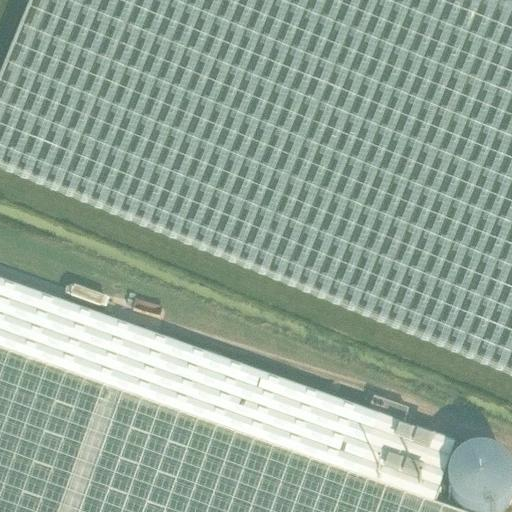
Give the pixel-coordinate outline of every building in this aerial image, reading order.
[(511,0),(32,0),(0,80),(0,160),(511,367),(511,0)] [(0,287),(0,355),(434,510),(456,450),(0,287)] [(440,511),(434,510),(0,355),(0,511),(440,511)] [(370,413),(404,425),(408,413),(374,402),(370,413)] [(478,511),(511,507),(511,453),(467,458),(469,481),(476,481),(477,495),(461,497),(462,507),(478,506),(478,511)]
